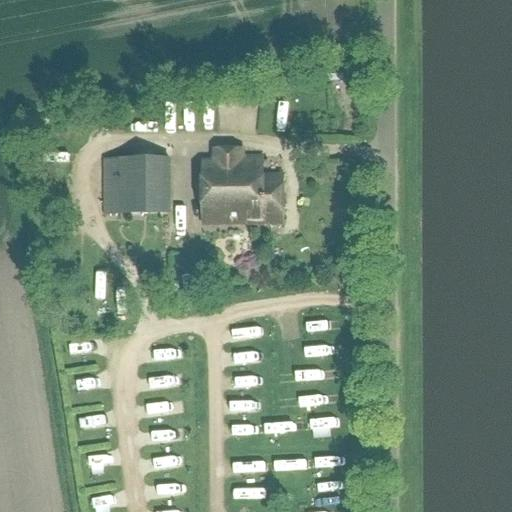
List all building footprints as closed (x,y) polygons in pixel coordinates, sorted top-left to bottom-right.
[(215,152),(215,162),(205,162),(204,222),(281,223),(282,178),(261,178),(262,159),(240,159),(241,153),(215,152)] [(104,161),(104,215),(169,215),(169,162),(104,161)] [(43,163),(44,173),(66,172),(66,162),(43,163)] [(33,178),(34,200),(52,199),(52,178),(33,178)] [(177,192),(176,209),(186,209),(186,192),(177,192)] [(189,208),(189,234),(199,234),(199,208),(189,208)] [(116,321),(116,330),(137,329),(137,320),(116,321)] [(86,348),(67,350),(68,360),(87,358),(86,348)]
